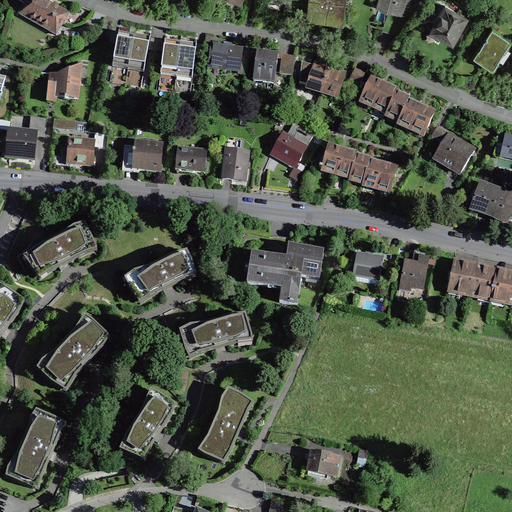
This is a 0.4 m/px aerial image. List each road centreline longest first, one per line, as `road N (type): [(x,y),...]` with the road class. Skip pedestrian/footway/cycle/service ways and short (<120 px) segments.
road 1 (residential): [(0,179),(248,204),(511,255)]
road 2 (residential): [(86,0),(168,22),(352,49),(511,116)]
road 3 (residential): [(72,511),(141,492),(243,487)]
